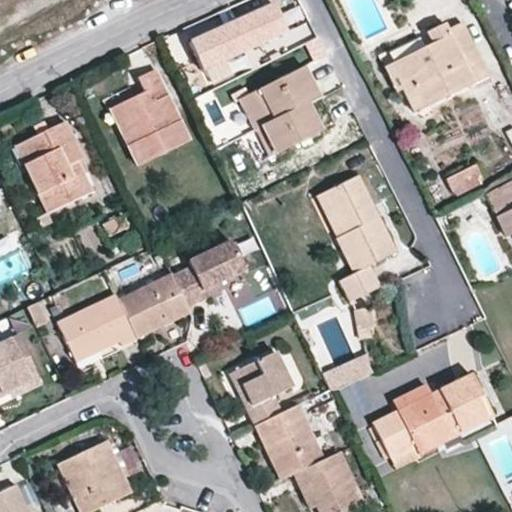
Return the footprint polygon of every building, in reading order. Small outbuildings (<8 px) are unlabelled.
[(289,37),(277,10),(196,46),(208,73),(289,37)] [(468,36),(461,22),(447,29),(444,23),(426,32),(431,43),(390,64),(402,89),(414,113),(488,77),(468,36)] [(402,89),(390,64),(384,67),(396,92),(402,89)] [(308,104),(320,98),(303,66),(238,99),(255,131),(261,127),(275,154),(322,131),(308,104)] [(188,141),(154,70),(136,78),(143,92),(118,104),(134,139),(126,143),(137,166),(188,141)] [(134,139),(118,104),(109,108),(126,143),(134,139)] [(82,159),(64,122),(26,140),(35,159),(23,165),(46,214),(91,192),(76,162),(82,159)] [(275,154),(261,127),(255,131),(268,158),(275,154)] [(35,159),(26,140),(14,146),(23,165),(35,159)] [(97,190),(82,159),(76,162),(91,192),(97,190)] [(452,193),(481,178),(475,165),(445,179),(452,193)] [(377,213),(358,175),(324,192),(345,233),(335,239),(352,274),(338,281),(349,302),(380,286),(369,265),(396,251),(377,213)] [(511,180),(484,194),(506,237),(511,233),(511,180)] [(345,233),(324,192),(314,197),(335,239),(345,233)] [(128,227),(121,215),(103,224),(109,236),(128,227)] [(245,271),(230,241),(187,262),(189,267),(172,275),(187,307),(205,298),(202,291),(217,283),(245,271)] [(136,339),(190,313),(187,307),(172,275),(171,274),(117,300),(136,339)] [(221,291),(217,283),(202,291),(205,298),(221,291)] [(136,339),(117,300),(114,295),(56,323),(72,356),(89,347),(92,354),(118,341),(121,346),(136,339)] [(371,338),(365,308),(354,310),(360,340),(371,338)] [(38,378),(17,334),(0,342),(0,396),(8,393),(38,378)] [(273,396),(291,387),(274,352),(229,374),(235,388),(240,385),(250,406),(245,408),(254,426),(281,413),(273,396)] [(371,373),(366,354),(323,374),(332,392),(371,373)] [(492,417),(471,374),(456,382),(430,394),(426,386),(392,403),(396,411),(372,423),(390,458),(414,447),(444,432),(444,427),(454,422),(459,433),(492,417)] [(11,399),(41,384),(38,378),(8,393),(11,399)] [(250,406),(240,385),(235,388),(245,408),(250,406)] [(359,387),(343,394),(352,414),(368,407),(359,387)] [(323,459),(297,405),(281,413),(254,426),(280,480),(293,474),(323,459)] [(418,454),(459,433),(454,422),(444,427),(444,432),(414,447),(418,454)] [(89,511),(130,493),(106,441),(56,465),(78,511),(89,511)] [(395,469),(419,457),(418,454),(414,447),(390,458),(395,469)] [(345,511),(363,504),(338,452),(323,459),(293,474),(300,489),(306,486),(316,506),(318,511),(345,511)] [(0,511),(27,511),(14,485),(0,491),(0,511)] [(316,506),(306,486),(300,489),(310,509),(316,506)]
